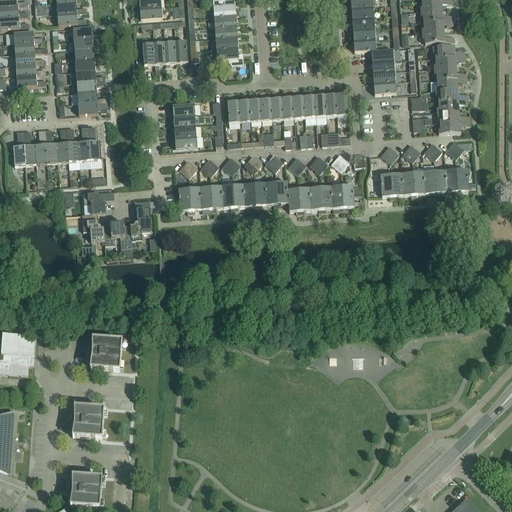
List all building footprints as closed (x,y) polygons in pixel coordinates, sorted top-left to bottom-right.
[(18,4),(17,0),(0,0),(0,10),(18,10),(27,9),(27,4),(18,4)] [(161,10),(160,0),(147,0),(139,1),(136,1),(136,5),(139,5),(140,12),(161,10)] [(235,4),(234,0),(212,0),(213,9),(235,8),(238,8),(238,4),(235,4)] [(373,11),(372,0),(359,0),(350,1),(350,0),(347,1),(347,5),(351,4),(351,11),(351,12),(373,11)] [(423,15),(442,13),(442,8),(452,7),(451,2),(422,4),(423,15)] [(57,17),(57,18),(77,16),(86,16),(85,11),(76,11),(76,6),(76,5),(57,7),(57,17)] [(235,15),(235,8),(213,9),(214,20),(236,18),(236,19),(239,19),(239,15),(235,15)] [(18,15),(18,10),(0,10),(0,21),(19,20),(19,21),(28,20),(27,15),(18,15)] [(162,22),(161,10),(140,12),(136,12),(137,17),(140,17),(141,23),(162,22)] [(374,21),(373,11),(351,12),(351,11),(348,11),(348,15),(351,15),(352,22),(374,21)] [(443,19),(442,13),(423,15),(423,26),(453,24),(453,18),(443,19)] [(77,22),(77,16),(57,18),(58,29),(87,27),(86,21),(77,22)] [(236,26),(236,19),(236,18),(214,20),(215,31),(236,29),(236,30),(240,29),(239,25),(236,26)] [(19,26),(19,21),(19,20),(0,21),(0,31),(0,33),(29,31),(28,25),(19,26)] [(374,26),(374,21),(352,22),(349,22),(349,26),(352,26),(353,33),(353,34),(374,32),(374,31),(380,31),(380,26),(374,26)] [(424,36),(444,35),(443,29),(453,28),(453,24),(423,26),(424,36)] [(237,36),(236,30),(236,29),(215,31),(216,42),(237,40),(240,40),(240,36),(237,36)] [(93,36),(92,30),(73,32),(74,43),(102,41),(102,36),(93,36)] [(375,42),(374,32),(353,34),(353,33),(349,33),(350,37),(353,37),(353,43),(375,42)] [(33,40),(33,34),(14,36),(14,47),(34,45),(34,46),(43,45),(43,40),(33,40)] [(444,41),(444,35),(424,36),(425,47),(455,45),(454,40),(444,41)] [(238,47),(237,40),(216,42),(216,52),(238,51),(241,51),(241,47),(238,47)] [(74,53),(94,52),(93,47),(102,46),(102,41),(74,43),(74,53)] [(376,49),(375,42),(353,43),(350,44),(350,48),(354,47),(354,55),(368,54),(376,54),(385,53),(384,48),(376,49)] [(176,70),(180,69),(180,66),(188,65),(186,44),(175,45),(177,66),(176,66),(176,70)] [(34,51),(34,46),(34,45),(14,47),(15,58),(35,56),(44,56),(43,51),(34,51)] [(155,71),(159,71),(159,68),(165,67),(166,67),(164,45),(154,46),(155,68),(155,71)] [(166,70),(170,70),(169,67),(176,66),(177,66),(175,45),(164,45),(166,67),(165,67),(166,70)] [(144,72),(148,72),(148,68),(155,68),(154,46),(142,47),(144,72)] [(455,55),(454,49),(435,50),(435,62),(465,59),(465,54),(455,55)] [(238,57),(238,51),(216,52),(216,53),(210,53),(210,57),(217,57),(217,64),(229,63),(229,67),(231,69),(243,68),(243,57),(238,57)] [(94,58),(94,52),(74,53),(75,64),(104,62),(103,57),(94,58)] [(191,65),(199,65),(198,53),(196,53),(196,54),(191,54),(191,65)] [(394,64),(393,53),(385,53),(376,54),(368,54),(368,58),(372,58),(372,65),(372,66),(394,64)] [(35,62),(35,56),(15,58),(16,68),(35,67),(44,67),(44,61),(35,62)] [(436,72),(456,71),(455,65),(465,64),(465,59),(435,62),(436,72)] [(76,75),(95,74),(95,68),(104,67),(104,62),(75,64),(76,75)] [(394,75),(394,64),(372,66),(372,65),(369,65),(369,69),(372,69),(373,75),(373,77),(394,75)] [(36,73),(35,67),(16,68),(17,79),(36,78),(45,78),(45,72),(36,73)] [(456,76),(456,71),(436,72),(437,83),(467,81),(466,76),(456,76)] [(96,79),(95,74),(76,75),(77,86),(105,84),(105,79),(96,79)] [(395,86),(394,75),(373,77),(373,75),(369,76),(370,80),(373,80),(373,86),(373,87),(395,86)] [(36,84),(36,78),(17,79),(17,90),(46,88),(46,83),(36,84)] [(438,94),(457,92),(457,87),(467,86),(467,81),(437,83),(438,94)] [(77,97),(97,95),(96,90),(105,89),(105,84),(77,86),(77,97)] [(396,96),(395,86),(373,87),(373,86),(370,87),(371,91),(374,90),(374,98),(396,96)] [(458,98),(457,92),(438,94),(439,104),(468,102),(468,97),(458,98)] [(336,119),(338,119),(348,118),(346,93),(342,93),(343,97),(336,97),(335,97),(336,119)] [(326,119),(336,119),(335,97),(336,97),(336,94),(332,94),(332,97),(325,98),(324,98),(326,119)] [(97,101),(97,95),(77,97),(78,107),(107,105),(106,100),(97,101)] [(305,121),(315,120),(314,99),(314,95),(310,96),(310,99),(304,99),(303,99),(305,121)] [(315,120),(326,119),(324,98),(325,98),(325,95),(321,95),(321,98),(314,99),(315,120)] [(294,121),(305,121),(303,99),(304,99),(303,96),(299,96),(300,100),(293,100),(292,100),(294,121)] [(283,122),(294,121),(292,100),(293,100),(292,97),(288,97),(288,100),(282,101),(283,122)] [(261,123),(272,123),(270,102),(271,102),(271,98),(267,98),(267,102),(260,102),(261,123)] [(272,123),(283,122),(282,101),(282,98),(277,98),(278,101),(271,102),(270,102),(272,123)] [(250,124),(261,123),(260,102),(260,99),(256,99),(256,103),(249,103),(250,124)] [(229,125),(239,125),(238,104),(239,104),(239,100),(234,101),(235,104),(227,105),(228,115),(229,125)] [(239,125),(250,124),(249,103),(249,100),(245,100),(245,103),(239,104),(238,104),(239,125)] [(411,108),(423,106),(423,100),(411,100),(411,108)] [(439,116),(459,114),(459,108),(468,107),(468,102),(439,104),(439,116)] [(107,105),(78,107),(79,118),(98,117),(98,113),(100,113),(100,116),(107,115),(107,105)] [(216,117),(221,116),(220,105),(212,106),(213,117),(216,117)] [(195,118),(194,107),(169,109),(169,113),(173,112),(173,119),(173,120),(195,118)] [(459,119),(459,114),(439,116),(440,126),(470,124),(469,119),(459,119)] [(196,129),(195,118),(173,120),(173,119),(170,119),(170,123),(173,123),(174,130),(174,131),(196,129)] [(438,137),(453,136),(460,136),(460,130),(470,129),(470,124),(440,126),(441,137),(438,137)] [(96,144),(95,129),(88,130),(90,164),(101,163),(100,144),(96,144)] [(196,140),(196,129),(174,131),(174,130),(171,130),(171,134),(174,134),(175,141),(175,142),(196,140)] [(79,165),(90,164),(88,130),(81,130),(82,145),(78,145),(79,165)] [(58,166),(69,165),(66,131),(60,132),(61,147),(57,147),(58,166)] [(74,146),(73,131),(66,131),(69,165),(79,165),(78,145),(74,146)] [(52,147),(51,132),(45,133),(47,167),(58,166),(57,147),(52,147)] [(37,168),(47,167),(45,133),(38,133),(39,148),(35,148),(37,168)] [(14,169),(26,168),(23,134),(17,135),(18,149),(13,150),(14,169)] [(31,149),(30,134),(23,134),(26,168),(37,168),(35,148),(31,149)] [(328,149),(338,148),(338,141),(338,135),(327,136),(328,149)] [(263,149),(273,148),(273,143),(273,136),(262,136),(262,144),(263,149)] [(217,139),(217,138),(215,138),(215,149),(223,149),(222,138),(217,139)] [(197,151),(196,141),(196,140),(175,142),(175,141),(171,141),(172,145),(175,145),(175,152),(197,151)] [(338,148),(350,148),(350,140),(338,141),(338,148)] [(459,159),(463,153),(454,145),(449,150),(459,159)] [(438,159),(442,154),(432,146),(428,151),(438,159)] [(416,161),(421,156),(411,148),(406,153),(416,161)] [(395,163),(399,158),(389,149),(385,154),(395,163)] [(455,163),(459,159),(449,150),(445,154),(455,163)] [(433,164),(438,159),(428,151),(424,156),(433,164)] [(412,166),(416,161),(406,153),(402,157),(412,166)] [(390,167),(395,163),(385,154),(381,159),(390,167)] [(280,171),(284,166),(274,157),(270,162),(280,171)] [(335,171),(344,161),(340,157),(331,167),(335,171)] [(258,172),(262,167),(252,159),(248,164),(258,172)] [(314,173),(323,163),(318,159),(309,169),(314,173)] [(236,174),(241,169),(231,160),(226,165),(236,174)] [(293,173),(301,164),(296,160),(289,169),(293,173)] [(341,176),(349,166),(344,161),(335,171),(341,176)] [(215,175),(219,170),(209,162),(205,166),(215,175)] [(275,176),(280,171),(270,162),(265,167),(275,176)] [(193,177),(197,172),(187,163),(183,168),(193,177)] [(319,177),(328,167),(323,163),(314,173),(319,177)] [(254,177),(258,172),(248,164),(244,169),(254,177)] [(299,178),(306,169),(301,164),(293,173),(299,178)] [(232,179),(236,174),(226,165),(222,170),(232,179)] [(210,180),(215,175),(205,166),(200,172),(210,180)] [(189,181),(193,177),(183,168),(179,172),(189,181)] [(469,194),(467,172),(466,172),(456,173),(457,198),(461,198),(461,194),(468,194),(469,194)] [(457,198),(456,173),(445,174),(446,195),(454,195),(454,198),(457,198)] [(436,200),(434,174),(423,175),(424,197),(432,196),(432,200),(436,200)] [(436,200),(440,199),(440,196),(446,195),(445,174),(434,174),(436,200)] [(414,201),(418,201),(418,197),(424,197),(423,175),(413,176),(414,201)] [(414,201),(413,176),(402,177),(403,198),(411,198),(411,201),(414,201)] [(392,203),(391,177),(381,178),(380,178),(382,200),(389,199),(389,203),(392,203)] [(392,203),(397,202),(397,199),(403,198),(402,177),(391,177),(392,203)] [(234,214),(238,213),(238,210),(244,210),(243,188),(243,185),(237,186),(237,189),(233,189),(234,214)] [(277,211),(276,186),(265,187),(266,208),(273,208),(274,211),(277,211)] [(288,207),(288,192),(288,186),(276,186),(277,211),(281,210),(281,207),(288,207)] [(256,212),(260,212),(260,208),(266,208),(265,187),(254,188),(256,212)] [(256,212),(254,188),(243,188),(244,210),(252,209),(252,213),(256,212)] [(355,210),(353,188),(352,188),(342,189),(343,214),(347,214),(347,210),(354,210),(355,210)] [(234,214),(233,189),(222,190),(223,211),(230,211),(230,214),(234,214)] [(343,214),(342,189),(331,190),(332,211),(339,211),(339,214),(343,214)] [(213,215),(211,190),(200,191),(201,213),(209,212),(209,215),(213,215)] [(213,215),(216,215),(216,211),(223,211),(222,190),(211,190),(213,215)] [(322,216),(320,190),(309,191),(311,213),(318,212),(318,216),(322,216)] [(322,216),(326,215),(325,212),(332,211),(331,190),(320,190),(322,216)] [(191,217),(195,216),(195,213),(201,213),(200,191),(190,192),(191,217)] [(300,217),(304,217),(304,213),(311,213),(309,191),(299,192),(300,217)] [(187,217),(191,217),(190,192),(178,192),(180,214),(187,214),(187,217)] [(299,192),(288,192),(288,207),(289,215),(290,215),(290,214),(296,214),(297,217),(300,217),(299,192)] [(114,203),(113,195),(98,196),(83,197),(84,207),(90,207),(91,218),(97,217),(106,217),(105,203),(114,203)] [(137,228),(131,228),(130,228),(132,251),(131,243),(142,242),(141,235),(152,235),(151,221),(150,210),(136,211),(137,228)] [(98,230),(97,223),(97,217),(91,218),(81,219),(82,236),(90,235),(90,245),(104,244),(103,233),(104,233),(104,230),(98,230)] [(124,228),(124,226),(110,227),(110,232),(104,233),(103,233),(104,244),(104,248),(115,248),(115,240),(120,239),(121,252),(132,251),(130,228),(124,228)] [(40,340),(40,339),(2,336),(1,357),(3,357),(3,363),(0,362),(0,376),(28,378),(28,365),(31,365),(32,359),(34,359),(36,339),(40,340)] [(120,373),(122,344),(122,343),(92,341),(92,353),(89,353),(88,359),(91,360),(90,371),(120,373)] [(102,441),(104,412),(104,411),(74,409),(74,421),(71,421),(71,427),(74,428),(72,439),(102,441)] [(10,423),(11,415),(14,414),(0,417),(0,472),(7,476),(7,467),(8,467),(10,461),(11,454),(8,453),(9,437),(12,437),(12,434),(12,430),(12,427),(11,423),(10,423)] [(100,510),(102,481),(102,480),(72,478),(72,490),(69,490),(68,496),(72,497),(70,508),(100,510)]
